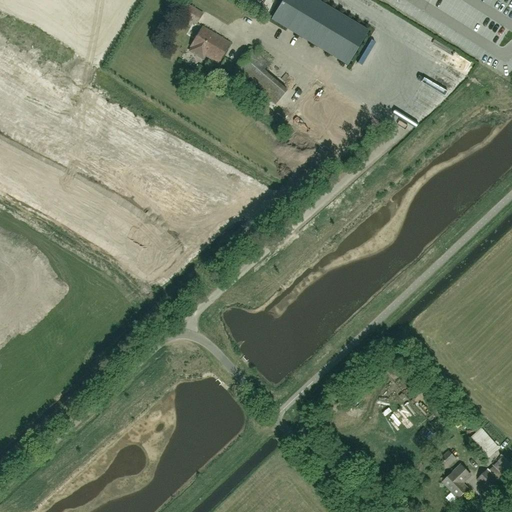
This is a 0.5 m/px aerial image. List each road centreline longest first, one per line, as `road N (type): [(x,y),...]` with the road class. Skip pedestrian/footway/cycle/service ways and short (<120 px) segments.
road 1 (unclassified): [(0,491),(189,321)]
road 2 (unclassified): [(356,511),(189,321)]
